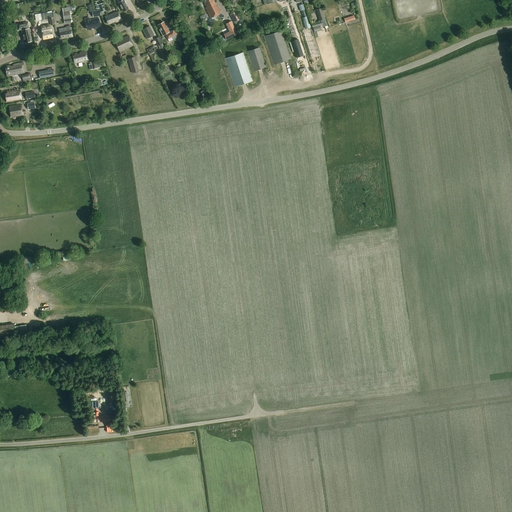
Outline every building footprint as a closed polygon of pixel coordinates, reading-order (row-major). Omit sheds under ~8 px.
[(126,7),(127,6),(124,1),(125,0),(120,0),(121,1),(118,3),(121,9),(122,9),(124,12),(128,9),(126,7)] [(211,18),(221,13),(218,6),(216,6),(213,0),(205,0),(204,1),(207,7),(206,8),(211,18)] [(71,23),(71,22),(72,22),(70,7),(62,9),(65,24),(71,23)] [(321,8),(316,10),(319,21),(322,20),(325,29),(328,28),(321,8)] [(115,23),(121,20),(118,12),(105,17),(108,24),(115,21),(115,23)] [(230,15),(234,23),(239,20),(235,12),(230,15)] [(94,29),(101,28),(98,18),(90,20),(90,21),(89,21),(89,18),(85,19),(85,21),(85,22),(86,29),(88,29),(89,31),(92,30),(91,29),(94,28),(94,29)] [(229,32),(223,34),(226,40),(238,35),(231,21),(225,24),(229,32)] [(29,28),(27,22),(27,23),(17,25),(18,31),(21,30),(23,38),(24,38),(25,43),(31,42),(30,36),(31,36),(29,28)] [(165,26),(163,22),(158,25),(160,29),(159,29),(163,36),(165,35),(168,39),(169,42),(177,38),(175,35),(173,31),(170,32),(166,26),(165,26)] [(313,27),(314,32),(321,31),(320,25),(318,26),(317,22),(312,23),(313,27)] [(66,27),(66,28),(59,29),(61,39),(72,37),(71,29),(70,26),(66,27)] [(154,35),(149,26),(142,30),(147,39),(154,35)] [(43,39),(53,37),(51,30),(45,31),(45,32),(42,32),(43,39)] [(274,65),(291,59),(282,31),(278,32),(277,30),(268,33),(268,35),(264,36),(274,65)] [(133,46),(128,36),(122,38),(122,40),(120,41),(119,40),(117,41),(117,43),(116,44),(119,52),(124,50),(124,49),(125,48),(126,49),(133,46)] [(154,39),(160,49),(164,47),(161,41),(162,40),(161,37),(159,38),(159,37),(154,39)] [(296,57),(303,55),(298,40),(291,42),(296,57)] [(254,71),(266,68),(259,48),(247,51),(254,71)] [(88,60),(86,51),(80,53),(80,54),(77,55),(77,53),(74,54),(75,56),(73,56),(74,64),(88,60)] [(225,59),(234,87),(252,81),(243,53),(225,59)] [(132,73),(138,71),(134,57),(128,59),(132,73)] [(89,65),(90,70),(100,68),(98,61),(91,62),(91,64),(89,65)] [(24,73),(22,62),(13,64),(13,67),(10,67),(10,65),(6,66),(6,68),(5,68),(7,77),(24,73)] [(53,69),(39,71),(40,79),(54,76),(53,69)] [(23,81),(32,79),(30,73),(22,75),(23,81)] [(22,100),(20,89),(7,92),(7,94),(5,94),(6,102),(22,100)] [(205,98),(210,96),(206,89),(201,91),(205,98)] [(23,115),(21,104),(11,106),(11,108),(9,108),(11,118),(14,117),(23,115)] [(0,338),(16,336),(28,335),(26,324),(15,326),(14,324),(0,325),(0,338)]
